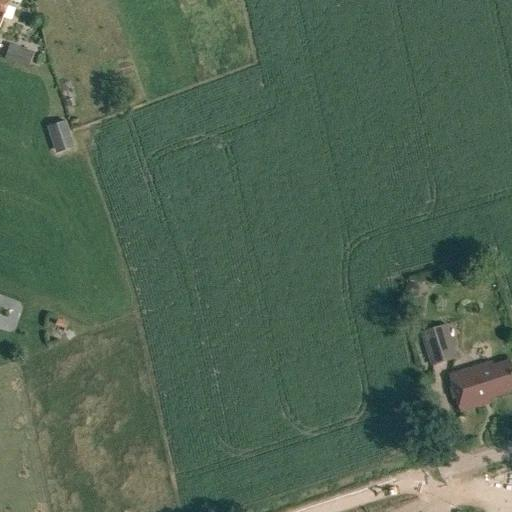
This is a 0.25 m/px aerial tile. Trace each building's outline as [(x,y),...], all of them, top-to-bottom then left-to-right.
[(8,42),(3,58),(27,66),(32,50),(8,42)] [(44,127),(53,153),(73,147),(64,120),(44,127)] [(406,285),(404,291),(409,296),(416,295),(418,289),(413,283),(406,285)] [(420,332),(431,366),(457,357),(447,324),(420,332)] [(492,362),(449,376),(460,412),(490,403),(489,398),(511,390),(511,366),(510,361),(493,366),(492,362)]
